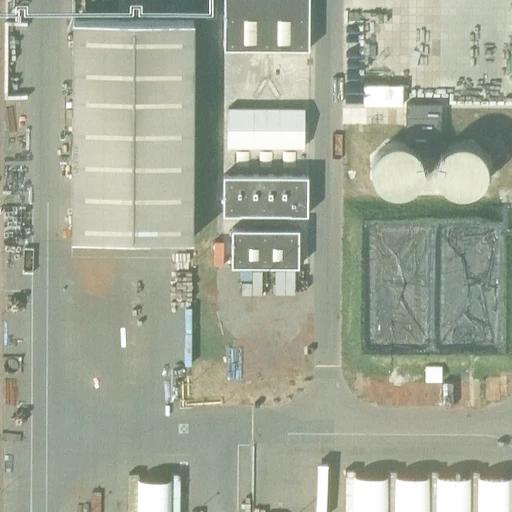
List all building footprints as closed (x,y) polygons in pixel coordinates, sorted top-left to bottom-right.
[(309,0),(223,0),(223,47),(309,48),(309,0)] [(71,237),(192,238),(193,19),(73,18),(71,237)] [(409,73),(369,71),(369,91),(408,93),(409,73)] [(300,149),(301,109),(229,108),(228,149),(300,149)] [(402,166),(402,160),(402,155),(400,149),(398,145),(394,141),(390,138),(385,135),(379,134),(375,134),(371,134),(365,136),(360,139),(357,142),(353,146),(351,151),(350,156),(349,161),(350,166),(351,170),(354,174),(357,179),(362,182),(366,184),(371,186),(377,186),(381,186),(386,184),(390,182),(395,178),(398,174),(400,170),(402,166)] [(467,166),(468,160),(467,155),(465,150),(463,145),(459,141),(455,138),(451,136),(446,134),(440,134),(435,135),(430,137),(425,139),(421,143),(419,146),(416,151),(415,156),(415,161),(415,166),(417,171),(419,175),(423,179),(426,182),(431,185),(437,186),(442,187),(446,186),(451,185),(456,182),(460,179),(463,176),(465,170),(467,166)] [(307,213),(308,174),(223,174),(223,213),(307,213)] [(299,227),(231,227),(231,265),(298,265),(299,227)]
